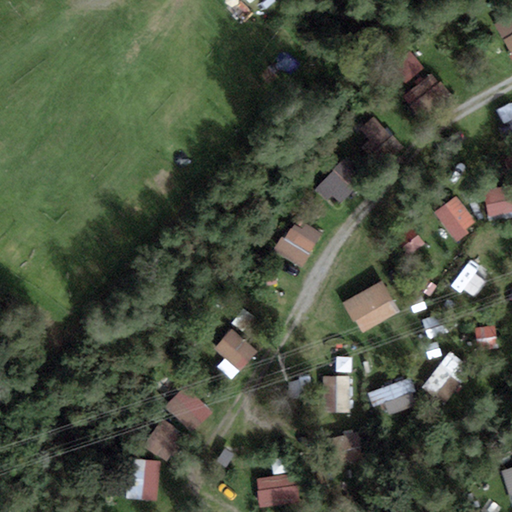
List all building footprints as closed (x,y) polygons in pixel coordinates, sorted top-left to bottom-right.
[(245,0),(257,12),(268,0),(245,0)] [(406,70),(415,84),(430,75),(421,61),(406,70)] [(325,195),(347,214),(372,184),(349,165),(325,195)] [(511,195),(493,196),(495,223),(511,221),(511,195)] [(303,225),(283,257),(308,273),(328,241),(303,225)] [(393,288),(352,305),(365,338),(406,321),(393,288)] [(238,334),(221,354),(248,377),(265,356),(238,334)] [(458,357),(431,391),(452,408),(479,374),(458,357)] [(377,396),(383,419),(423,408),(417,385),(377,396)] [(198,392),(175,406),(194,435),(217,421),(198,392)] [(151,451),(173,466),(192,439),(170,424),(151,451)] [(341,467),(368,466),(367,440),(339,441),(341,467)] [(167,505),(167,464),(138,464),(138,505),(167,505)] [(304,508),(303,481),(263,483),(264,511),(304,508)]
